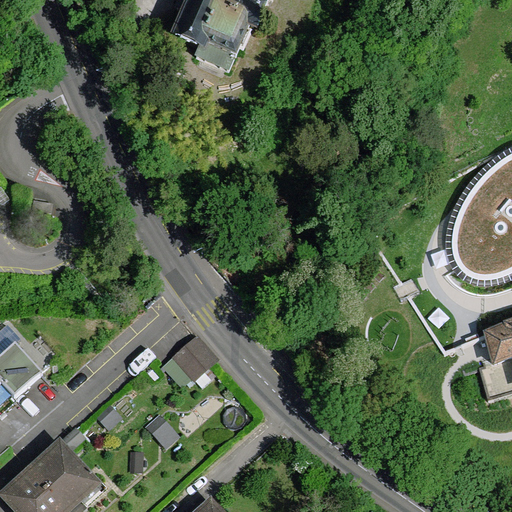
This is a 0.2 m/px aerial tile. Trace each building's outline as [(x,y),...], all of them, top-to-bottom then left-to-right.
[(207,51),(235,63),(247,34),(256,38),(270,6),(255,0),(174,0),(188,6),(171,46),(204,59),(207,51)] [(472,180),(456,203),(444,241),(445,272),(458,288),(482,298),(511,289),(511,149),(508,151),(489,165),(472,180)] [(52,215),(53,206),(34,203),(33,212),(52,215)] [(0,354),(3,358),(16,347),(22,342),(9,327),(0,334),(0,354)] [(511,333),(507,334),(487,342),(496,372),(511,366),(511,333)] [(199,340),(176,360),(196,382),(215,366),(218,363),(199,340)] [(3,358),(0,361),(0,384),(3,388),(13,399),(16,402),(43,377),(16,347),(3,358)] [(3,388),(0,390),(0,410),(13,399),(3,388)] [(64,451),(36,477),(68,511),(72,511),(99,488),(64,451)] [(17,511),(68,511),(36,477),(9,502),(17,511)]
